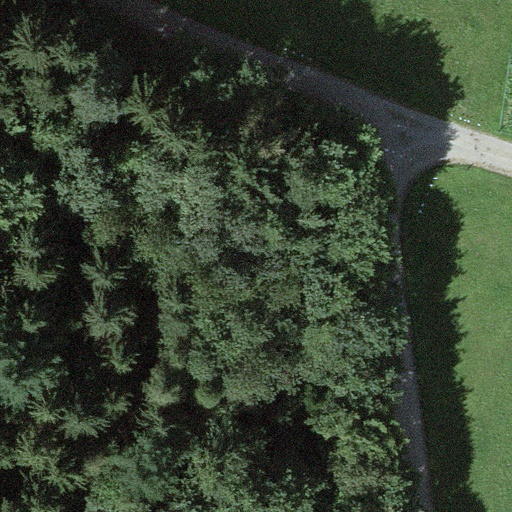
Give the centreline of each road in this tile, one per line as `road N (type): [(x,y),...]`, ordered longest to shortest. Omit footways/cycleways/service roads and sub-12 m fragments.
road 1 (track): [(416,511),(386,191),(393,119)]
road 2 (track): [(113,0),(393,119)]
road 3 (track): [(393,119),(511,155)]
